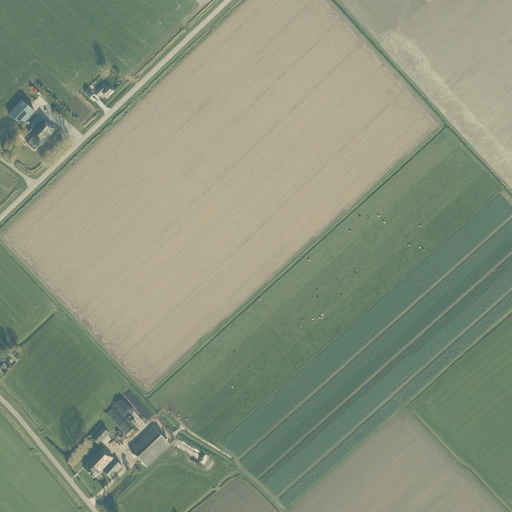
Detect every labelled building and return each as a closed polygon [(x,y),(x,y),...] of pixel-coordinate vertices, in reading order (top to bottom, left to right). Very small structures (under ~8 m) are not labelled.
[(98,98),(102,94),(107,99),(110,96),(109,95),(113,92),(110,88),(106,91),(103,87),(95,95),(98,98)] [(93,93),(89,89),(84,93),(89,97),(93,93)] [(22,101),(9,116),(22,127),(35,113),(22,101)] [(32,136),(26,143),(35,151),(41,144),(43,146),(55,131),(38,116),(29,125),(30,125),(32,128),(35,130),(41,123),(31,135),(32,136)] [(20,358),(14,353),(10,358),(16,363),(20,358)] [(116,405),(128,416),(132,411),(121,400),(116,405)] [(111,417),(118,412),(114,406),(107,412),(111,417)] [(129,449),(147,468),(171,446),(153,427),(129,449)] [(93,439),(99,445),(109,435),(103,429),(93,439)] [(94,479),(98,474),(99,475),(103,472),(111,479),(123,467),(103,449),(84,469),(94,479)] [(193,460),(201,462),(203,455),(196,453),(193,460)]
